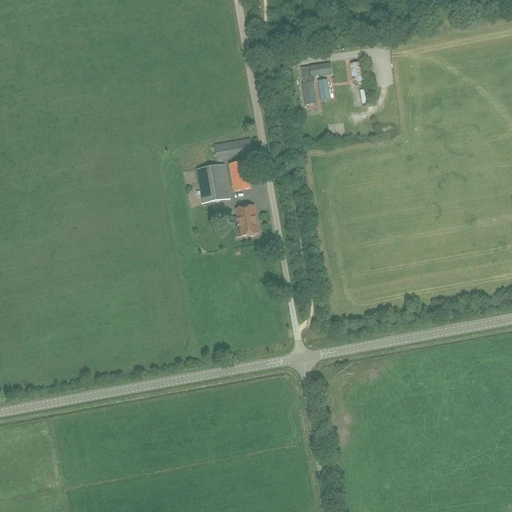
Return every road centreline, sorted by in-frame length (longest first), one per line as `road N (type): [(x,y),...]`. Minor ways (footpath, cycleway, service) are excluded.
road 1 (unclassified): [(0,413),(301,359)]
road 2 (unclassified): [(301,359),(511,320)]
road 3 (track): [(267,172),(237,0)]
road 4 (unclassified): [(329,511),(301,359)]
